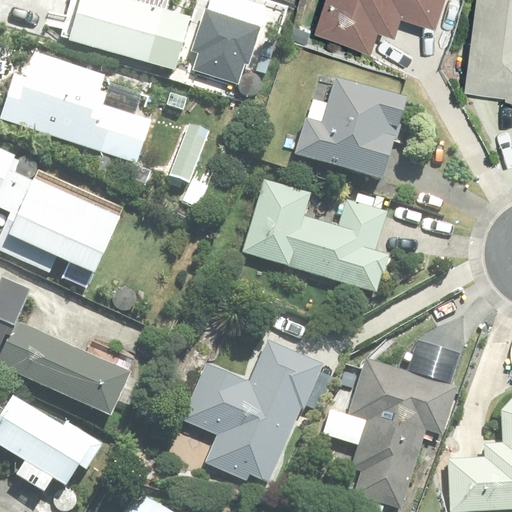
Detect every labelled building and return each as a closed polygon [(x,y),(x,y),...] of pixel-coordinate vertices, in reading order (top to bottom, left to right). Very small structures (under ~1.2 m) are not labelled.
[(80,8),(69,46),(149,67),(150,61),(162,65),(165,54),(182,58),(191,22),(161,13),(164,0),(75,0),(74,6),(80,8)] [(327,0),(317,33),(374,52),(382,28),(397,33),(404,13),(439,24),(447,0),(327,0)] [(509,97),(508,100),(511,100),(511,0),(478,0),(466,91),(509,97)] [(260,33),(206,15),(187,75),(241,93),(260,33)] [(293,26),(290,37),(307,43),(311,32),(293,26)] [(23,63),(11,100),(22,103),(14,127),(82,150),(100,98),(49,81),(52,72),(23,63)] [(102,106),(144,118),(153,84),(112,73),(102,106)] [(307,123),(295,158),(383,187),(410,106),(337,82),(321,128),(307,123)] [(176,92),(167,118),(183,123),(192,98),(176,92)] [(0,153),(0,210),(8,214),(23,181),(15,177),(21,163),(0,153)] [(19,220),(3,254),(49,276),(55,262),(96,281),(122,227),(23,181),(8,214),(19,220)] [(304,220),(310,198),(266,184),(243,255),(378,297),(390,260),(376,256),(389,215),(347,202),(339,231),(304,220)] [(0,359),(0,369),(113,422),(132,378),(18,326),(33,295),(5,282),(3,286),(0,284),(0,353),(2,355),(0,359)] [(217,438),(205,464),(247,483),(251,476),(270,485),(324,367),(270,342),(250,386),(208,367),(182,422),(217,438)] [(362,474),(355,498),(370,503),(367,511),(369,511),(382,511),(384,507),(402,511),(403,511),(427,433),(444,438),(458,391),(367,364),(351,419),(367,423),(352,471),(362,474)] [(344,370),(339,390),(352,394),(357,373),(344,370)] [(313,400),(307,412),(315,416),(321,403),(313,400)] [(13,401),(0,422),(0,449),(26,466),(17,481),(46,498),(55,484),(70,492),(81,473),(89,478),(105,452),(67,429),(65,433),(13,401)] [(448,465),(450,511),(484,511),(511,510),(511,404),(502,416),(504,445),(484,446),(485,463),(448,465)] [(329,408),(316,447),(335,453),(348,414),(329,408)] [(259,494),(258,506),(280,508),(281,495),(259,494)] [(166,511),(136,495),(125,511),(166,511)]
